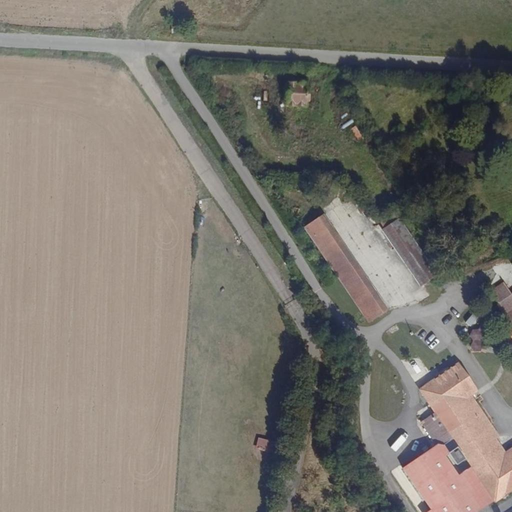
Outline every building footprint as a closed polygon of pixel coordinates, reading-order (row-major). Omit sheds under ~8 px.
[(285,85),(283,108),(308,111),(310,87),(285,85)] [(386,225),(400,216),(396,209),(382,217),(386,225)] [(332,221),(325,210),(307,222),(314,233),(332,221)] [(400,216),(386,225),(384,227),(420,284),(437,274),(400,216)] [(372,285),(332,221),(314,233),(354,296),(372,285)] [(496,262),(493,263),(491,267),(492,270),(495,273),(499,272),(502,270),(502,266),(500,263),(496,262)] [(511,323),(511,287),(505,291),(498,279),(478,292),(482,298),(489,294),(492,300),(491,301),(497,312),(492,315),(499,326),(509,319),(511,323)] [(385,306),(372,285),(354,296),(367,317),(385,306)] [(473,327),(481,314),(474,310),(466,323),(473,327)] [(506,338),(511,334),(511,323),(509,319),(499,326),(506,338)] [(469,347),(476,352),(494,330),(483,321),(469,336),(475,341),(469,347)] [(451,440),(465,461),(469,468),(474,475),(490,498),(492,502),(511,488),(511,449),(502,456),(491,440),(464,399),(468,396),(473,392),(455,365),(418,390),(433,413),(419,423),(434,445),(441,446),(451,440)] [(496,437),(468,396),(464,399),(491,440),(496,437)] [(258,438),(257,446),(273,448),(274,440),(258,438)] [(461,460),(454,449),(446,455),(453,465),(461,460)] [(490,498),(474,475),(469,468),(462,472),(483,503),(490,498)]
